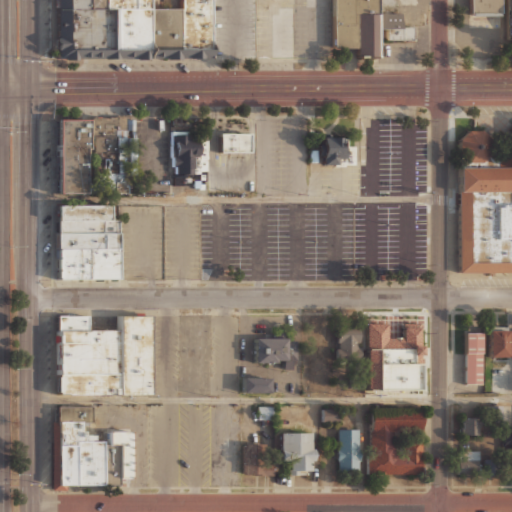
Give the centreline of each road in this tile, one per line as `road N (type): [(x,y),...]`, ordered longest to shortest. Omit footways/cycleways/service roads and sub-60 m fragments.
road 1 (residential): [(511,502),(30,504)]
road 2 (residential): [(511,297),(30,298)]
road 3 (secondary): [(30,511),(29,87)]
road 4 (tertiary): [(440,87),(440,511)]
road 5 (secondary): [(440,87),(29,87)]
road 6 (secondary): [(3,101),(4,511)]
